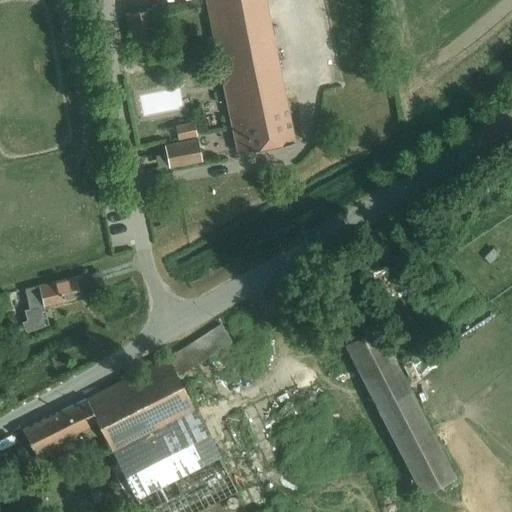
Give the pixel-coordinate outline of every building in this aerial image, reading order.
[(195,0),(198,10),(206,8),(204,0),(195,0)] [(265,0),(206,0),(238,153),(294,141),(265,0)] [(135,62),(161,57),(151,8),(125,14),(135,62)] [(194,122),(175,126),(178,139),(196,135),(194,122)] [(169,167),(202,160),(197,139),(164,146),(169,167)] [(45,314),(43,306),(86,296),(81,276),(25,289),(29,309),(25,310),(27,317),(21,319),(23,330),(40,326),(38,316),(45,314)] [(193,407),(176,375),(231,340),(220,324),(167,358),(167,357),(86,399),(23,430),(41,465),(72,449),(66,436),(97,421),(111,449),(136,498),(143,511),(195,511),(237,492),(193,407)] [(421,494),(456,476),(379,326),(344,344),(421,494)]
